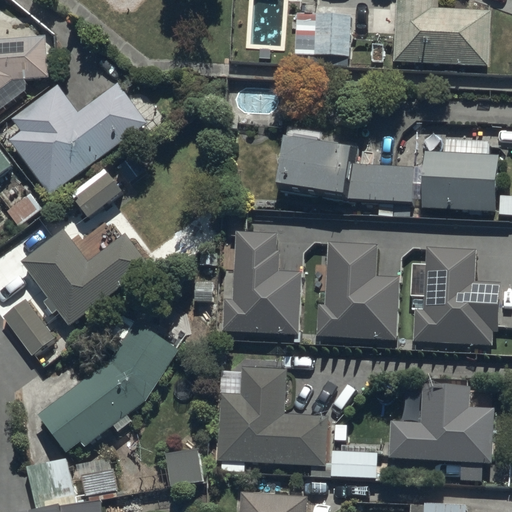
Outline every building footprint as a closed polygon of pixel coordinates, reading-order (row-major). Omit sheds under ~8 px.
[(436,0),(401,0),(398,72),(492,77),(495,21),(436,18),(436,0)] [(321,64),(320,71),(351,72),(354,24),(300,23),(298,63),(321,64)] [(0,103),(15,91),(52,88),(49,48),(0,51),(0,103)] [(13,149),(52,203),(151,132),(122,92),(80,122),(61,95),(15,129),(24,142),(13,149)] [(350,213),(358,167),(359,160),(347,158),(348,153),(323,149),(324,143),(295,138),(290,166),(284,202),(350,213)] [(492,148),(449,147),(448,161),(429,160),(428,178),(364,176),(358,211),(418,213),(418,197),(427,197),(427,221),(501,222),(502,167),(491,167),(492,148)] [(0,186),(16,174),(0,154),(0,186)] [(108,177),(72,202),(91,228),(126,203),(117,190),(108,177)] [(21,233),(44,215),(34,202),(11,220),(21,233)] [(67,240),(24,272),(73,336),(152,275),(130,246),(93,274),(67,240)] [(280,243),(240,242),(237,310),(228,309),(227,340),(302,343),(305,281),(283,280),(283,261),(279,260),(280,243)] [(382,255),(332,253),(329,315),(320,314),(319,344),(400,348),(402,287),(380,286),(382,255)] [(420,320),(418,350),(496,354),(497,340),(501,340),(504,291),(478,290),(479,260),(430,257),(427,320),(420,320)] [(28,307),(7,323),(37,362),(58,346),(28,307)] [(113,372),(41,426),(69,463),(84,452),(89,457),(149,411),(182,361),(139,333),(125,324),(100,364),(113,372)] [(247,479),(247,470),(330,474),(332,426),(287,425),(289,379),(245,378),(244,403),(224,402),(222,469),(225,469),(224,478),(247,479)] [(396,433),(394,470),(464,474),(463,487),(485,488),(486,475),(496,476),(499,421),(473,420),(474,399),(427,397),(425,434),(396,433)] [(200,457),(168,463),(173,494),(205,489),(200,457)] [(336,485),(338,485),(379,486),(380,463),(336,461),(336,485)] [(69,468),(31,477),(39,511),(67,511),(79,509),(69,468)] [(114,468),(81,474),(86,504),(92,503),(93,509),(121,504),(114,468)] [(309,511),(310,506),(245,503),(244,511),(309,511)]
